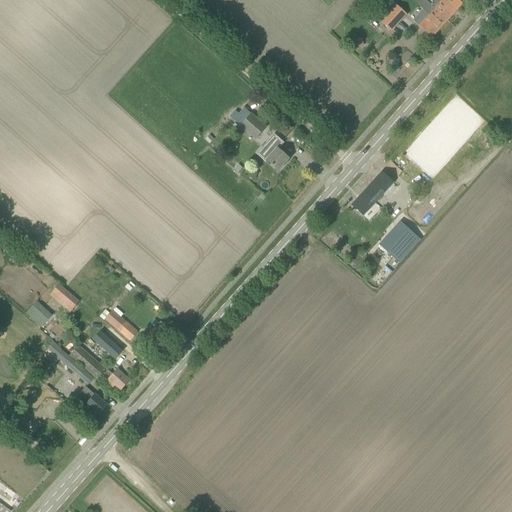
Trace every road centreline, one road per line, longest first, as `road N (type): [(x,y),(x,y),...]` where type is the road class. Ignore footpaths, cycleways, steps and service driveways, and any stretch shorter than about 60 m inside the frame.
road 1 (secondary): [(46,511),(504,0)]
road 2 (track): [(162,0),(346,157)]
